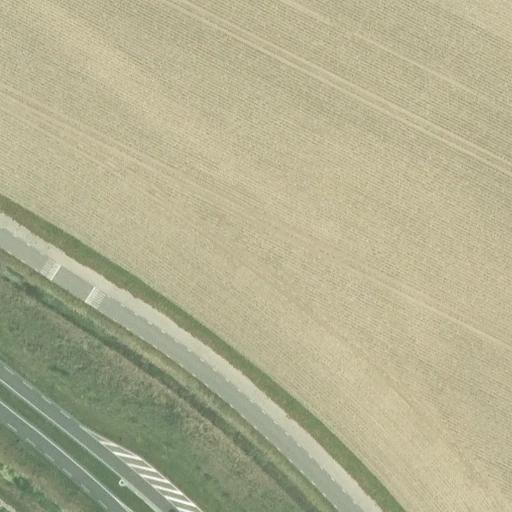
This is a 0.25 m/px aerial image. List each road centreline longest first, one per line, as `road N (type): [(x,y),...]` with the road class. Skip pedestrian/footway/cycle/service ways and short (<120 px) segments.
road 1 (unclassified): [(0,235),(250,409),(351,511)]
road 2 (primary): [(173,511),(0,369)]
road 3 (primary): [(0,411),(114,511)]
